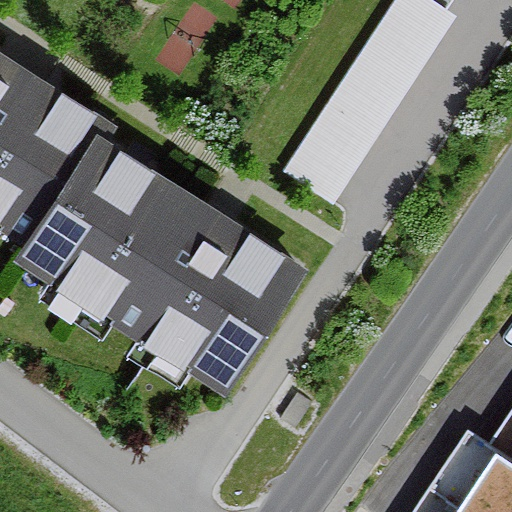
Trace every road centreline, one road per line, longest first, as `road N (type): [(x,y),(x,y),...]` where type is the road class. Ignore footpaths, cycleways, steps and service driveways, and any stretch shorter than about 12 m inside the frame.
road 1 (tertiary): [(276,511),(511,189)]
road 2 (residential): [(159,511),(0,392)]
